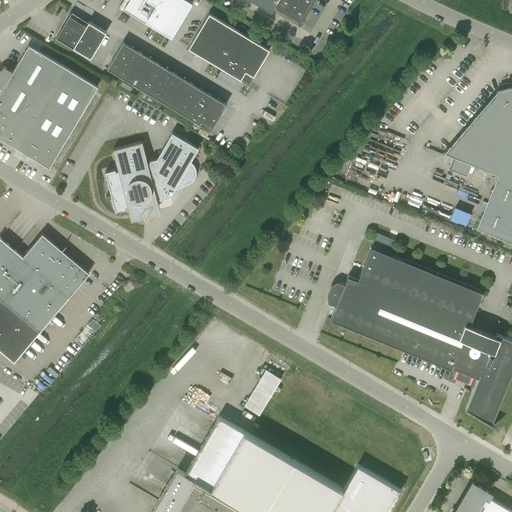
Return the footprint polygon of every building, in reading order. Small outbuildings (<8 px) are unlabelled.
[(171,37),(192,2),(188,0),(128,0),(124,8),(171,37)] [(251,0),(271,12),(276,3),(301,18),(311,0),(251,0)] [(209,13),(188,47),(213,62),(234,28),(209,13)] [(90,57),(106,31),(88,21),(86,25),(69,15),(56,37),(90,57)] [(234,28),(213,62),(223,68),(224,66),(250,81),(269,49),(234,28)] [(0,68),(0,137),(16,147),(65,66),(39,50),(43,44),(33,38),(29,44),(28,44),(12,71),(4,66),(0,68)] [(123,42),(109,65),(107,67),(125,78),(140,52),(123,42)] [(142,88),(143,86),(157,62),(140,52),(125,78),(142,88)] [(159,98),(160,97),(174,73),(157,62),(143,86),(142,88),(159,98)] [(65,66),(16,147),(49,167),(98,86),(65,66)] [(176,109),(177,107),(192,83),(174,73),(160,97),(159,98),(176,109)] [(193,119),(194,117),(209,93),(192,83),(177,107),(176,109),(193,119)] [(444,152),(452,155),(451,159),(448,166),(467,174),(471,163),(498,174),(476,227),(511,241),(511,85),(509,87),(508,83),(500,85),(501,89),(497,90),(444,152)] [(210,129),(224,106),(226,104),(209,93),(194,117),(193,119),(197,121),(210,129)] [(111,194),(109,194),(108,194),(107,194),(106,195),(106,196),(106,197),(106,198),(107,198),(108,199),(109,198),(110,197),(112,197),(115,210),(125,207),(125,206),(127,205),(129,210),(153,203),(158,202),(157,197),(159,197),(160,198),(169,196),(175,187),(178,188),(178,187),(181,185),(185,184),(188,183),(190,182),(192,181),(193,179),(194,177),(195,176),(196,173),(196,171),(196,169),(195,167),(194,165),(193,164),(190,161),(198,147),(172,132),(157,158),(150,159),(150,161),(147,162),(142,141),(113,148),(118,169),(115,170),(115,168),(105,171),(111,194)] [(465,225),(471,212),(455,205),(449,219),(465,225)] [(376,232),(372,242),(391,250),(395,240),(376,232)] [(0,349),(14,361),(89,272),(42,233),(23,256),(0,236),(0,349)] [(491,424),(511,372),(511,338),(496,332),(495,335),(469,325),(483,291),(371,245),(357,279),(348,275),(330,319),(452,368),(452,366),(478,377),(465,409),(491,424)] [(259,413),(281,377),(266,367),(243,404),(259,413)] [(343,488),(218,416),(185,472),(177,468),(151,511),(387,511),(400,490),(357,464),(343,488)] [(454,511),(511,511),(511,510),(489,497),(486,495),(488,491),(472,482),(454,511)]
